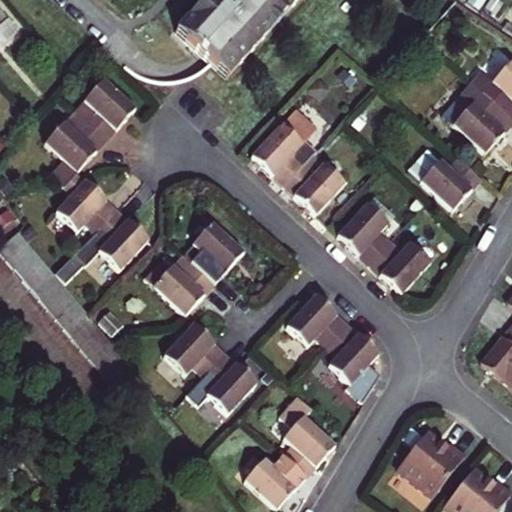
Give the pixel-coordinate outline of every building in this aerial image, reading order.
[(206,0),(175,35),(201,59),(225,81),(299,0),(206,0)] [(0,47),(17,33),(0,13),(0,47)] [(511,27),(507,24),(502,30),(511,36),(511,27)] [(480,77),(470,88),(511,126),(511,67),(510,66),(491,87),(480,77)] [(73,116),(105,146),(134,114),(102,84),(73,116)] [(441,120),(484,158),(511,128),(511,126),(470,88),(441,120)] [(315,133),(295,114),(280,130),(250,162),(282,191),(311,159),(301,149),(315,133)] [(62,192),(76,177),(105,146),(73,116),(44,148),(62,165),(49,180),(62,192)] [(451,215),(481,184),(457,161),(447,172),(426,153),(406,174),(451,215)] [(282,191),(314,220),(343,188),(311,159),(282,191)] [(76,237),(83,228),(94,238),(116,214),(84,185),(76,177),(62,192),(71,200),(55,217),(76,237)] [(365,209),(386,228),(395,219),(374,199),(365,209)] [(365,209),(336,241),(368,270),(389,246),(379,237),(387,228),(386,228),(365,209)] [(147,244),(116,214),(94,238),(60,274),(65,281),(68,285),(83,269),(85,270),(97,257),(118,275),(147,244)] [(211,227),(181,259),(213,289),(243,257),(211,227)] [(18,236),(0,250),(0,257),(5,264),(26,246),(18,236)] [(26,246),(5,264),(14,273),(34,256),(26,246)] [(368,270),(399,299),(429,267),(407,248),(400,256),(389,246),(368,270)] [(34,256),(14,273),(22,283),(43,265),(34,256)] [(143,283),(184,320),(213,289),(181,259),(171,270),(163,262),(143,283)] [(43,265),(22,283),(30,293),(51,276),(43,265)] [(60,274),(56,279),(60,284),(65,281),(60,274)] [(51,276),(30,293),(38,303),(59,286),(51,276)] [(38,303),(46,313),(68,295),(59,286),(38,303)] [(46,313),(55,322),(76,305),(68,295),(46,313)] [(314,343),(324,352),(346,329),(314,299),(285,331),(306,351),(314,343)] [(76,305),(55,322),(63,332),(84,314),(76,305)] [(63,332),(71,342),(92,324),(84,314),(63,332)] [(71,342),(79,352),(101,334),(92,324),(71,342)] [(191,372),(202,382),(224,358),(192,329),(163,361),(184,380),(191,372)] [(378,358),(346,329),(324,352),(335,362),(327,370),(348,390),(346,393),(362,407),(378,379),(367,369),(378,358)] [(502,340),(511,348),(511,329),(502,340)] [(79,352),(87,362),(109,345),(101,334),(79,352)] [(511,348),(502,340),(480,367),(511,392),(511,348)] [(87,362),(96,372),(117,354),(109,345),(87,362)] [(96,372),(104,382),(125,364),(117,354),(96,372)] [(226,419),(256,387),(224,358),(202,382),(185,400),(197,411),(206,401),(226,419)] [(104,382),(113,392),(134,374),(125,364),(104,382)] [(281,461),(304,483),(334,452),(302,422),(310,414),(297,401),(278,422),(291,433),(282,443),(290,451),(281,461)] [(426,435),(396,472),(432,501),(465,459),(450,447),(446,451),(426,435)] [(243,485),(272,511),(277,511),(304,483),(281,461),(271,472),(263,464),(243,485)] [(473,473),(443,510),(445,511),(498,511),(511,496),(497,484),(493,488),(473,473)]
